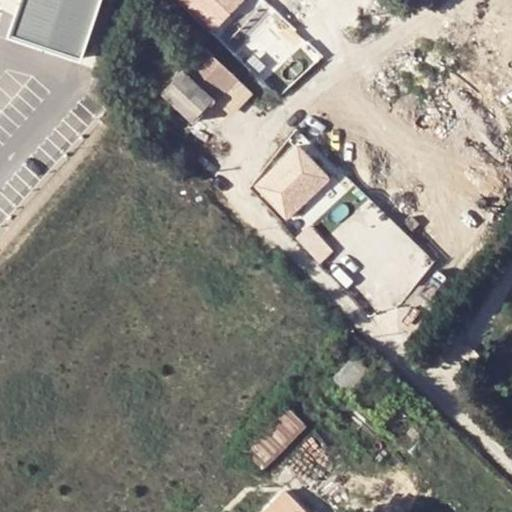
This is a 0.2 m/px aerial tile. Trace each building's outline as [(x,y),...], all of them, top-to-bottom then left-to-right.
[(22,0),(11,34),(83,58),(102,0),(22,0)] [(186,0),(214,28),(242,0),(186,0)] [(205,51),(199,57),(164,92),(193,121),(229,84),(233,79),(205,51)] [(254,185),(289,219),(335,173),(301,139),(254,185)] [(356,354),(334,377),(352,395),(374,372),(356,354)] [(306,429),(286,409),(242,454),(262,473),(306,429)] [(308,511),(287,491),(266,511),(308,511)]
